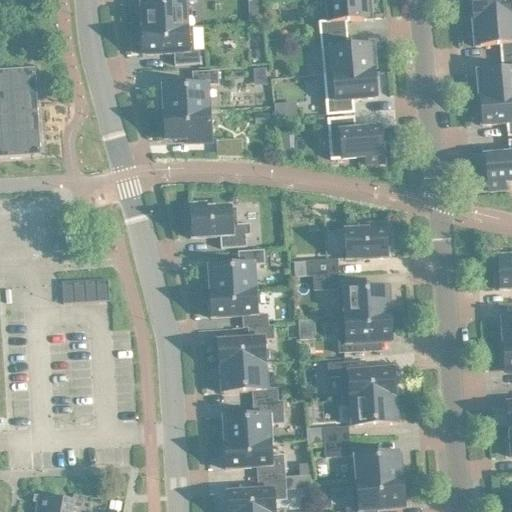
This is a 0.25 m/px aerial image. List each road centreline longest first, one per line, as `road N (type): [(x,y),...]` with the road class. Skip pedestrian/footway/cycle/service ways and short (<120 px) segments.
road 1 (residential): [(470,511),(424,0)]
road 2 (tertiary): [(176,433),(165,326),(87,0)]
road 3 (residential): [(110,433),(103,319),(86,313),(41,313),(47,433)]
